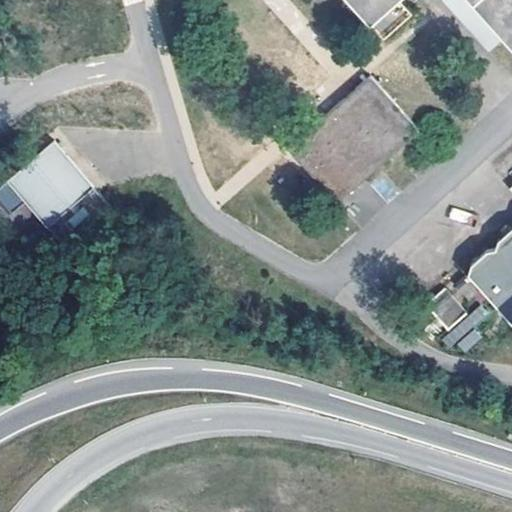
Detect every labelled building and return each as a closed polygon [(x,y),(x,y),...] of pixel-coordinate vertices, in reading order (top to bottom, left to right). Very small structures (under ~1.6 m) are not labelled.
[(464,0),(498,38),(511,53),(511,0),(342,0),(365,25),(393,0),(464,0)] [(498,38),(464,0),(441,0),(485,49),(498,38)] [(381,38),(402,20),(393,9),(372,27),(381,38)] [(284,149),(332,205),(416,133),(367,77),(284,149)] [(5,181),(44,229),(92,189),(51,141),(5,181)] [(511,225),(510,226),(493,241),(490,250),(484,250),(467,265),(464,276),(511,328),(511,327),(511,225)] [(438,291),(420,306),(442,331),(461,315),(438,291)] [(449,346),(489,316),(481,306),(442,336),(449,346)] [(465,352),(482,336),(474,328),(457,344),(465,352)]
